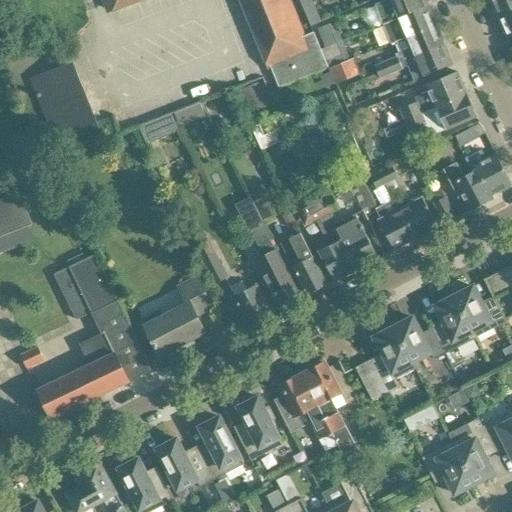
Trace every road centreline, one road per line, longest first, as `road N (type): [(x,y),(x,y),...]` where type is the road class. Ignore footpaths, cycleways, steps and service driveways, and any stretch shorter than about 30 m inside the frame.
road 1 (residential): [(0,483),(511,214)]
road 2 (residential): [(511,120),(455,0)]
